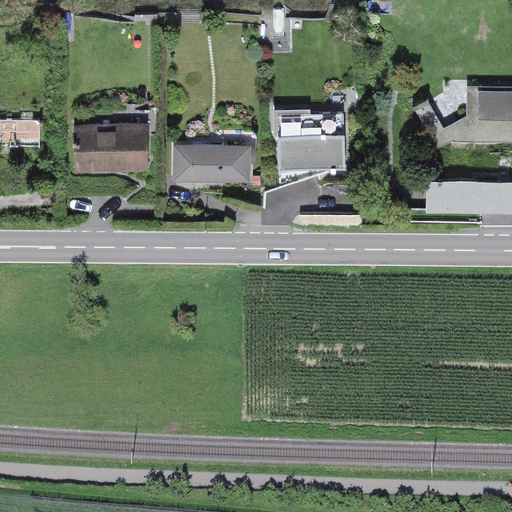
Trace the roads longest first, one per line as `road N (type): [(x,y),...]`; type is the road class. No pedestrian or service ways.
road 1 (track): [(0,468),(511,489)]
road 2 (primary): [(0,246),(511,251)]
